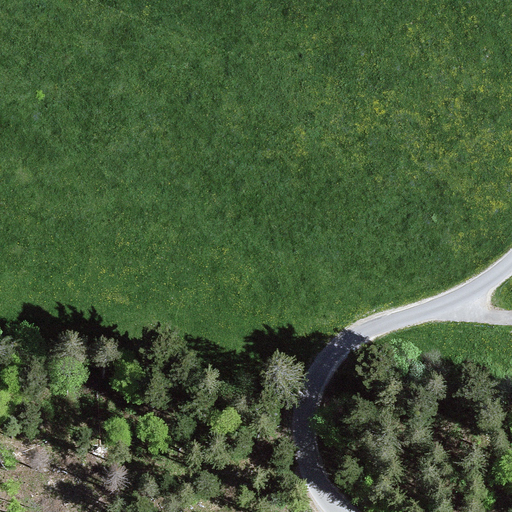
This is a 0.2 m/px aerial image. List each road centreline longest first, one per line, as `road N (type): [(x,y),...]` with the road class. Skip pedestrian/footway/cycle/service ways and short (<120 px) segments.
road 1 (track): [(0,111),(409,329),(511,331)]
road 2 (track): [(337,511),(315,470),(310,437),(315,401),(335,367),(482,298),(511,274)]
